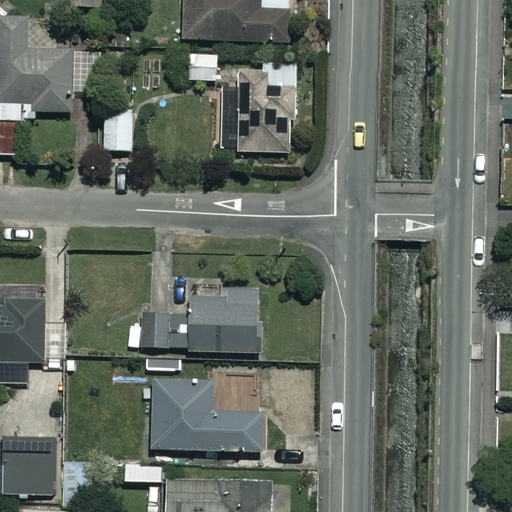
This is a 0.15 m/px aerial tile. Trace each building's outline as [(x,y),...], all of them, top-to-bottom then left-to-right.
[(62,0),(62,8),(100,8),(100,0),(62,0)] [(184,0),(183,41),(292,45),(292,10),(290,10),(290,0),(184,0)] [(30,18),(0,17),(0,122),(24,123),(24,120),(37,121),(37,113),(73,115),(74,93),(100,94),(101,54),(75,53),(75,50),(29,49),(30,18)] [(219,56),(190,55),(190,82),(218,83),(219,56)] [(239,75),(239,88),(230,88),(229,111),(239,112),(239,153),(291,155),(292,121),(297,121),(298,65),(264,64),(264,72),(241,72),(241,75),(239,75)] [(133,111),(104,110),(102,153),(132,153),(133,111)] [(19,124),(0,123),(0,155),(18,157),(19,124)] [(257,291),(229,291),(229,298),(191,298),(189,316),(142,314),(143,349),(189,350),(189,354),(264,355),(264,324),(259,323),(260,296),(257,291)] [(6,307),(0,307),(0,385),(14,385),(30,385),(30,365),(46,364),(47,301),(6,301),(6,307)] [(158,380),(155,379),(152,451),(264,455),(264,413),(215,412),(216,381),(158,380)] [(142,466),(142,437),(102,437),(102,465),(142,466)] [(56,439),(5,438),(4,496),(54,498),(56,439)] [(93,464),(65,463),(64,507),(92,507),(93,464)] [(163,485),(164,469),(141,469),(141,466),(128,466),(125,484),(163,485)] [(168,511),(273,511),(274,484),(169,482),(168,511)]
